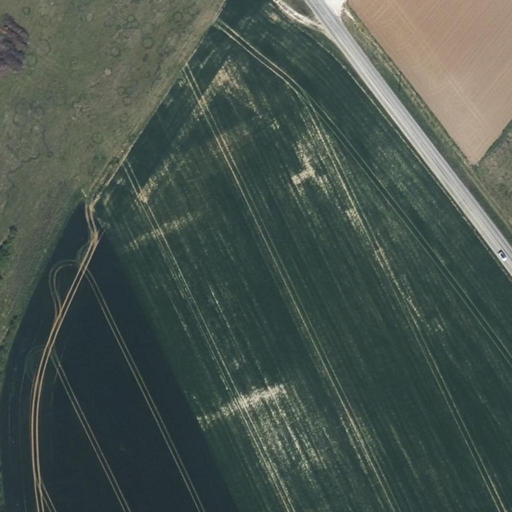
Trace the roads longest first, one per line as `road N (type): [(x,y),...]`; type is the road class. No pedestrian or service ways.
road 1 (tertiary): [(511,258),(315,0)]
road 2 (track): [(338,0),(511,232)]
